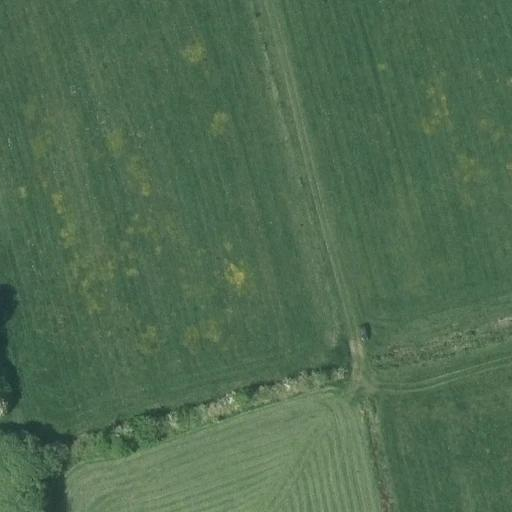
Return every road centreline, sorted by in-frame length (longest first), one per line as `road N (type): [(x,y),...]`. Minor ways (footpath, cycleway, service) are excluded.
road 1 (track): [(359,389),(353,337),(267,0)]
road 2 (track): [(359,389),(124,511)]
road 3 (track): [(511,357),(359,389)]
